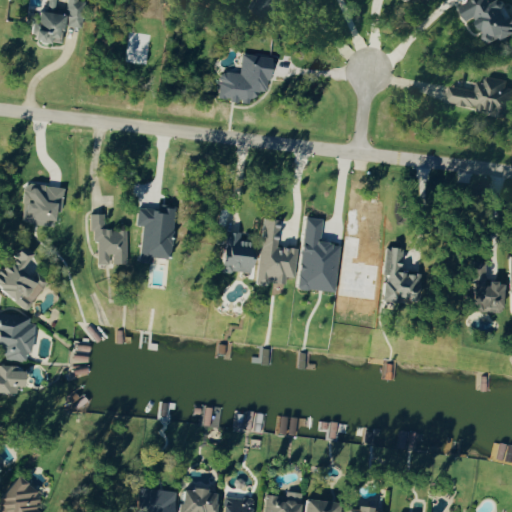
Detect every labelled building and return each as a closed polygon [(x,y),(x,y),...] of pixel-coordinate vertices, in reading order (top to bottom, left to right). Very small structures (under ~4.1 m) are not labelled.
[(79,0),(44,0),(44,11),(34,10),(34,15),(25,14),(24,25),(28,26),(27,39),(59,42),(61,24),(78,26),(79,0)] [(245,0),(243,5),(266,19),(277,0),(245,0)] [(465,0),(456,4),(463,20),(472,16),(484,44),(511,31),(511,29),(511,27),(511,26),(511,15),(506,18),(498,0),(465,0)] [(269,56),(240,53),(237,73),(218,70),(215,98),(250,102),(251,90),(265,91),(269,56)] [(473,90),(447,85),(444,101),(474,108),(474,110),(505,117),(511,88),(503,86),(505,80),(483,75),(481,82),(475,80),(473,90)] [(52,225),(53,211),(59,211),(61,187),(22,184),(20,223),(52,225)] [(136,205),(134,224),(140,225),(137,262),(148,262),(149,256),(168,257),(172,208),(136,205)] [(125,229),(102,229),(103,213),(89,213),(89,240),(95,240),(95,263),(109,263),(125,263),(125,229)] [(337,244),(318,241),(321,218),(303,216),(296,288),(332,292),(337,244)] [(292,277),(296,248),(275,246),(278,219),(261,217),(253,282),(283,285),(283,276),(292,277)] [(238,241),(239,232),(222,231),(221,255),(218,255),(217,271),(249,272),(250,242),(238,241)] [(30,252),(18,244),(4,264),(0,262),(0,291),(24,308),(40,285),(18,270),(30,252)] [(400,247),(382,246),(379,297),(410,299),(412,273),(398,273),(400,247)] [(483,261),(467,260),(465,310),(499,311),(500,282),(482,281),(483,261)] [(0,313),(0,355),(3,356),(2,358),(21,361),(22,351),(28,352),(33,318),(0,313)] [(0,392),(16,394),(19,379),(15,366),(0,364),(0,392)] [(40,511),(33,506),(41,493),(13,473),(0,491),(0,511),(40,511)] [(175,511),(210,511),(214,489),(179,484),(175,511)] [(170,511),(172,489),(137,486),(134,511),(170,511)] [(262,493),(261,511),(295,511),(296,490),(283,490),(283,494),(262,493)] [(218,511),(247,511),(250,498),(221,494),(218,511)] [(299,511),(332,511),(334,499),(300,497),(299,511)] [(378,511),(379,508),(343,503),(341,511),(378,511)]
